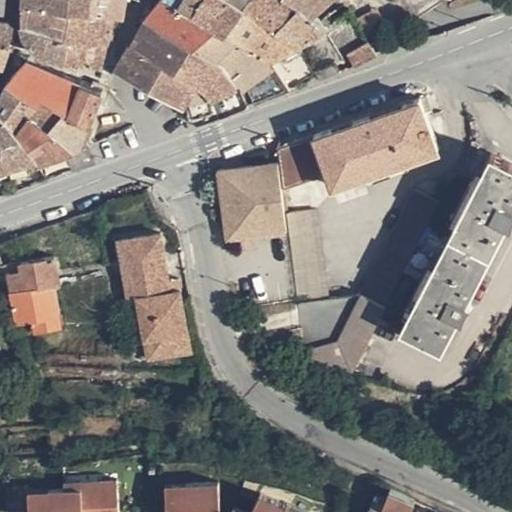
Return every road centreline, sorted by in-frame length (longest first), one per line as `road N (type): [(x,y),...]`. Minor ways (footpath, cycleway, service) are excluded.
road 1 (residential): [(492,511),(281,416),(236,371),(217,325),(193,216),(167,156)]
road 2 (tertiary): [(483,39),(167,156)]
road 3 (tertiary): [(167,156),(0,217)]
